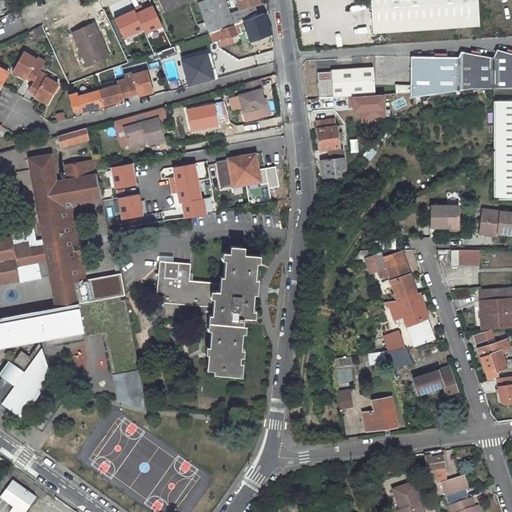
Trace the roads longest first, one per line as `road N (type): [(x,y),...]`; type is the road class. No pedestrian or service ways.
road 1 (unclassified): [(268,462),(306,216),(286,60)]
road 2 (residential): [(12,108),(50,128),(286,60)]
road 3 (unknown): [(172,238),(270,234),(287,244),(267,269),(260,306),(284,362)]
road 4 (residential): [(268,462),(482,432)]
road 5 (residential): [(482,432),(421,250)]
road 6 (residential): [(0,438),(102,511)]
